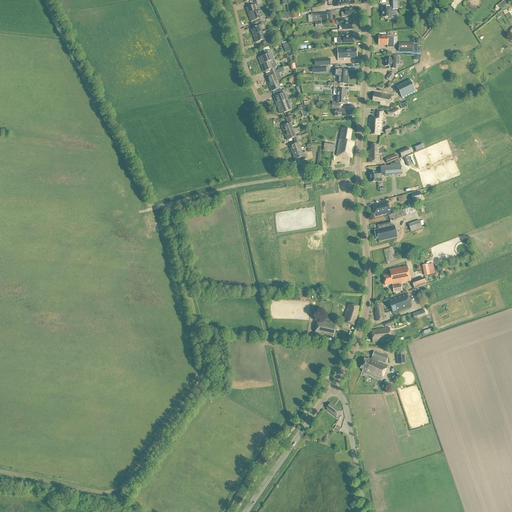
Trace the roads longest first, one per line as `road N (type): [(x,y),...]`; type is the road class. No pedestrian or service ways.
road 1 (track): [(114,489),(202,376),(170,204)]
road 2 (track): [(44,0),(151,208)]
road 3 (tertiary): [(331,389),(367,296),(358,168)]
road 4 (tertiary): [(358,168),(366,0)]
road 5 (tertiary): [(245,511),(331,389)]
road 6 (unclassified): [(151,208),(287,178)]
road 7 (unclassified): [(287,178),(240,54)]
road 8 (tertiary): [(365,511),(345,403),(331,389)]
